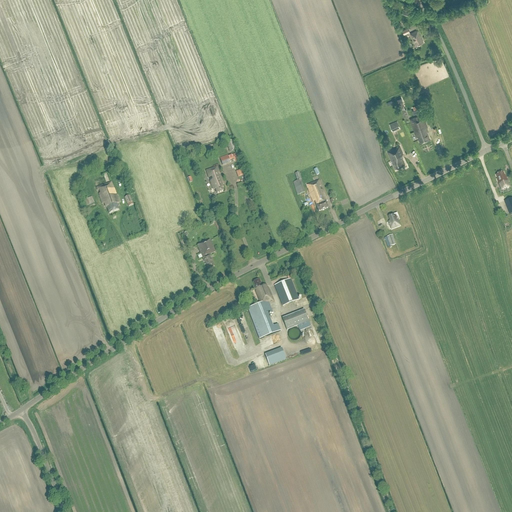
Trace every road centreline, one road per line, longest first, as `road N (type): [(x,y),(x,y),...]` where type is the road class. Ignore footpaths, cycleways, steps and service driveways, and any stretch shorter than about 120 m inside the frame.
road 1 (tertiary): [(19,411),(209,289),(486,149)]
road 2 (unclassified): [(486,149),(432,22),(410,0)]
